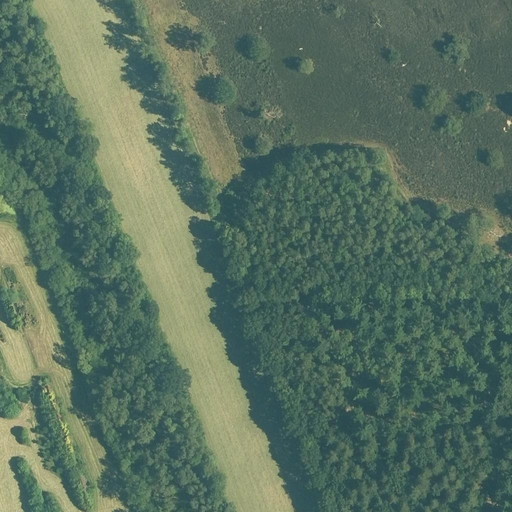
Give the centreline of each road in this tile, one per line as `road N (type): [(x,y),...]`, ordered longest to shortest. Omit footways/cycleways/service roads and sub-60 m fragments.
road 1 (track): [(511,260),(409,211),(366,150),(276,165),(245,196),(242,221)]
road 2 (track): [(511,312),(352,305),(277,308),(261,316)]
road 3 (track): [(261,316),(341,511)]
road 4 (track): [(480,511),(511,380)]
